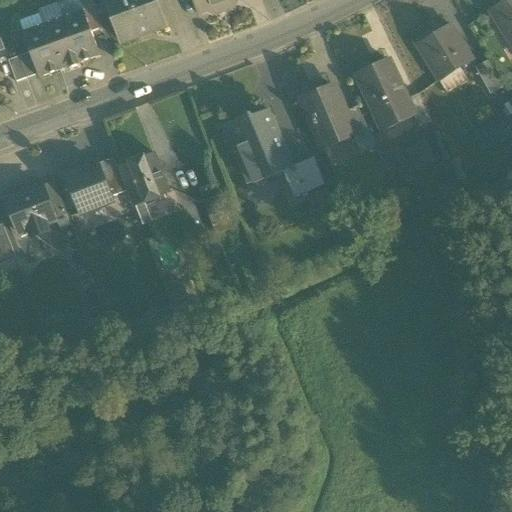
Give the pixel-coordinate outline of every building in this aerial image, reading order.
[(104,0),(121,44),(165,27),(155,0),(104,0)] [(215,15),(224,12),(219,0),(191,0),(197,15),(213,9),(215,15)] [(219,0),(224,12),(232,9),(230,2),(236,0),(219,0)] [(511,0),(491,13),(505,35),(510,32),(511,35),(511,0)] [(83,12),(63,20),(79,65),(100,57),(83,12)] [(80,66),(79,65),(63,20),(43,27),(59,72),(68,68),(69,70),(80,66)] [(39,79),(59,72),(43,27),(22,34),(29,54),(37,76),(39,79)] [(418,46),(439,81),(471,62),(450,27),(418,46)] [(18,58),(26,79),(37,76),(29,54),(18,58)] [(16,83),(26,79),(18,58),(8,62),(16,83)] [(473,70),(488,96),(502,88),(487,62),(473,70)] [(356,79),(380,129),(381,129),(379,123),(391,118),(393,123),(411,115),(412,114),(406,100),(389,63),(356,79)] [(303,103),(323,149),(352,137),(354,136),(345,115),(335,90),(303,103)] [(411,115),(417,128),(430,122),(418,95),(406,100),(412,114),(411,115)] [(352,137),(361,156),(376,149),(358,110),(345,115),(354,136),(352,137)] [(241,152),(255,185),(283,173),(293,169),(292,168),(269,112),(251,119),(250,117),(224,128),(235,154),(241,152)] [(486,147),(511,136),(511,135),(506,119),(479,130),(486,147)] [(418,171),(437,162),(427,139),(408,148),(418,171)] [(121,170),(135,206),(144,202),(168,193),(154,157),(121,170)] [(114,159),(98,166),(111,199),(127,192),(114,159)] [(283,173),(294,199),(325,186),(314,159),(292,168),(293,169),(283,173)] [(112,202),(111,199),(98,166),(66,178),(80,215),(112,202)] [(42,187),(55,221),(68,216),(55,182),(42,187)] [(30,230),(33,236),(46,231),(43,225),(55,221),(42,187),(6,201),(15,224),(19,235),(30,230)] [(206,199),(221,238),(242,230),(234,209),(227,191),(206,199)] [(0,203),(0,218),(3,226),(4,228),(15,224),(6,201),(0,203)] [(135,206),(142,225),(151,222),(144,202),(135,206)] [(64,244),(55,221),(43,225),(46,231),(33,236),(39,254),(64,244)] [(0,265),(16,259),(4,228),(3,226),(0,226),(0,265)]
